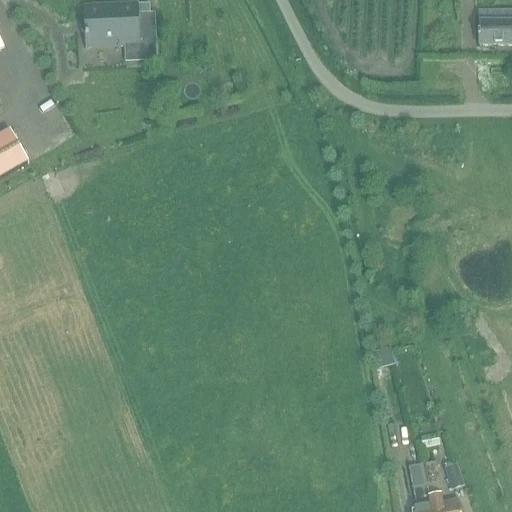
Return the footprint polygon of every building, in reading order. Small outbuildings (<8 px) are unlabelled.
[(85,49),(86,49),(86,46),(118,44),(122,46),(128,46),(132,43),(139,43),(140,46),(138,4),(115,5),(115,7),(84,9),(84,7),(83,7),(84,22),(81,25),(81,31),(84,34),(85,49)] [(511,13),(478,13),(479,47),(511,46),(511,13)] [(0,178),(28,163),(10,132),(0,137),(0,178)] [(391,349),(374,354),(378,370),(395,366),(391,349)] [(426,486),(430,503),(431,511),(460,511),(458,502),(444,505),(435,462),(422,465),(426,486)] [(422,465),(409,467),(413,488),(415,505),(411,506),(412,510),(411,510),(411,511),(431,511),(430,503),(426,486),(425,477),(422,465)] [(452,491),(464,487),(456,466),(445,471),(452,491)]
